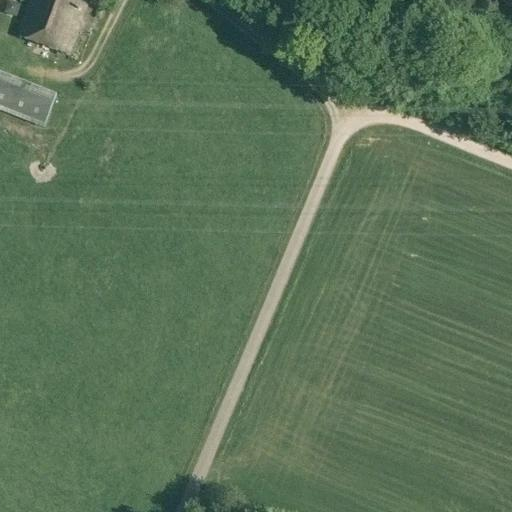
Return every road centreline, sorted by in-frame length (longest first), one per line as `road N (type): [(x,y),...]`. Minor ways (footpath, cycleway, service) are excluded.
road 1 (track): [(180,511),(343,126),(366,114)]
road 2 (track): [(366,114),(511,166)]
road 3 (track): [(366,114),(423,0)]
